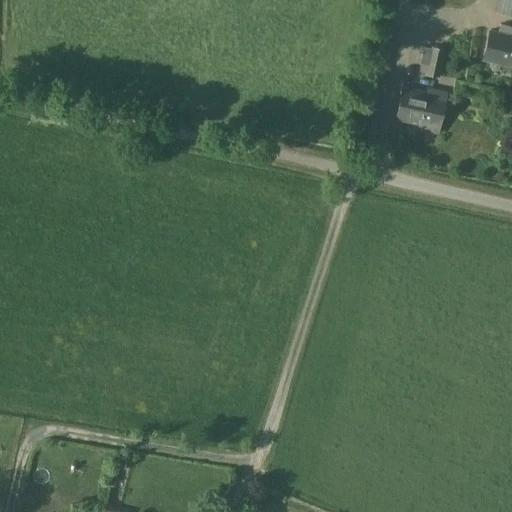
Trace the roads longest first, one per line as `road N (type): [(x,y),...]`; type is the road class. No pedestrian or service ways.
road 1 (unknown): [(263,450),(62,432),(40,447),(19,511)]
road 2 (unclassified): [(356,174),(511,209)]
